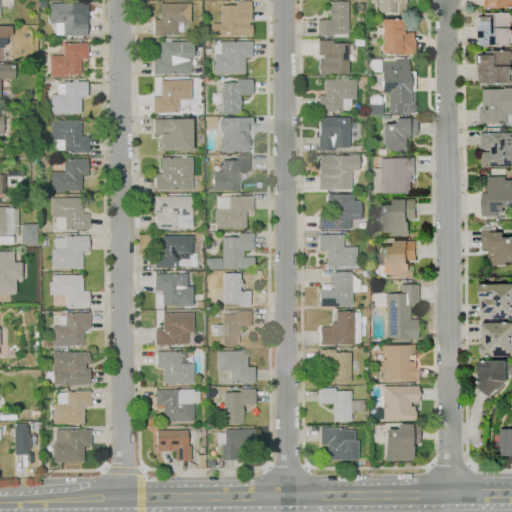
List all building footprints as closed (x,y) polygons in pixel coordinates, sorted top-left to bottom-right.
[(404,0),(404,3),(402,3),(403,4),(404,9),(401,12),(401,13),(377,13),(377,0),(404,0)] [(511,0),(511,8),(485,8),(485,0),(511,0)] [(250,36),(210,36),(210,24),(219,24),(219,5),(235,5),(235,1),(249,1),(249,22),(247,22),(247,25),(250,25),(250,36)] [(346,37),(331,37),(331,34),(316,34),(315,20),(329,19),(329,16),(327,16),(327,9),(329,9),(329,1),(346,1),(346,31),(345,31),(346,37)] [(85,35),(62,35),(54,35),(54,23),(48,23),(48,4),(86,3),(86,22),(85,22),(85,35)] [(175,35),(152,35),(152,17),(152,3),(188,3),(188,22),(175,22),(175,35)] [(478,19),(479,18),(482,18),(482,17),(485,17),(485,13),(510,13),(511,14),(511,21),(511,22),(511,29),(511,45),(479,46),(479,39),(477,39),(477,26),(479,26),(478,25),(478,19)] [(380,43),(380,39),(378,39),(378,36),(380,36),(380,25),(379,25),(379,22),(380,22),(380,19),(381,19),(381,17),(383,17),(383,19),(400,19),(403,21),(403,28),(401,31),(401,33),(404,33),(404,32),(412,32),(412,39),(413,39),(413,54),(380,54),(380,51),(379,50),(379,44),(380,43)] [(5,44),(1,48),(0,48),(0,26),(10,26),(10,35),(6,39),(5,39),(5,44)] [(317,73),(317,59),(321,59),(321,55),(316,55),(316,40),(331,40),(331,43),(346,43),(346,73),(317,73)] [(151,74),(151,58),(159,58),(158,42),(191,41),(191,57),(189,57),(189,73),(151,74)] [(243,73),(213,74),(213,55),(212,55),(212,42),(218,42),(218,41),(251,41),(251,57),(243,57),(243,73)] [(49,75),(49,56),(62,55),(62,43),(86,43),(86,59),(79,59),(79,74),(66,74),(66,75),(49,75)] [(511,59),(511,60),(511,66),(511,67),(511,83),(479,84),(479,77),(478,77),(478,64),(480,64),(478,62),(478,57),(480,56),(482,56),(482,55),(486,55),(486,51),(510,51),(511,52),(511,59)] [(412,103),(414,105),(414,108),(412,110),(412,113),(385,113),(385,93),(379,93),(379,62),(393,62),(393,60),(407,60),(407,71),(412,71),(412,90),(413,90),(413,102),(412,102),(412,103)] [(0,64),(13,64),(13,78),(0,78),(0,64)] [(238,113),(220,113),(220,82),(235,82),(235,79),(250,79),(250,95),(238,95),(238,113)] [(340,111),(317,111),(317,95),(323,95),(323,79),(354,79),(354,99),(349,99),(349,110),(340,110),(340,111)] [(79,113),(49,113),(49,94),(56,94),(56,84),(62,84),(62,82),(71,81),(71,80),(77,80),(77,81),(86,81),(86,97),(79,97),(79,113)] [(152,113),(151,97),(159,97),(159,80),(189,80),(189,99),(176,100),(176,112),(152,113)] [(507,123),(485,124),(485,125),(480,125),(480,109),(483,109),(483,90),(504,89),(504,88),(511,88),(511,115),(507,115),(507,123)] [(380,114),(366,115),(366,99),(380,99),(380,114)] [(26,113),(25,101),(36,100),(36,112),(26,113)] [(211,127),(204,127),(204,116),(216,116),(216,121),(211,127)] [(252,142),(252,147),(251,149),(251,151),(220,151),(220,131),(218,129),(218,119),(220,117),(251,117),(251,133),(250,133),(250,138),(251,138),(251,141),(252,142)] [(332,150),(317,151),(316,136),(322,136),(322,135),(318,135),(318,117),(347,117),(348,147),(332,148),(332,150)] [(190,150),(157,151),(157,149),(156,149),(156,141),(157,141),(157,139),(159,139),(158,135),(152,135),(152,119),(190,118),(190,150)] [(391,152),(391,148),(384,148),(384,143),(381,143),(380,124),(393,124),(393,119),(414,119),(414,136),(407,136),(407,152),(391,152)] [(87,152),(62,152),(62,150),(51,150),(51,140),(49,140),(49,120),(79,120),(80,136),(87,136),(87,152)] [(511,166),(482,167),(482,153),(490,153),(490,149),(481,150),(480,134),(511,133),(511,166)] [(317,189),(317,174),(318,174),(318,155),(332,155),(332,156),(347,156),(347,155),(357,155),(357,170),(349,170),(349,189),(317,189)] [(153,190),(153,174),(160,174),(159,158),(190,157),(190,189),(153,190)] [(211,191),(211,171),(220,171),(220,160),(235,160),(235,157),(251,157),(251,172),(238,172),(238,176),(239,176),(240,184),(238,184),(238,190),(211,191)] [(411,194),(406,194),(406,193),(378,194),(378,192),(371,193),(371,168),(378,168),(378,159),(404,159),(404,157),(416,157),(416,176),(414,176),(415,182),(413,182),(413,176),(412,176),(412,182),(411,182),(411,194)] [(61,193),(55,193),(55,191),(50,191),(49,171),(63,171),(63,159),(86,158),(86,174),(80,174),(80,190),(61,191),(61,193)] [(482,217),(481,193),(488,193),(488,177),(506,177),(506,181),(511,180),(511,207),(504,208),(504,213),(497,213),(497,217),(482,217)] [(348,229),(317,229),(317,215),(333,215),(332,206),(326,206),(325,194),(351,194),(351,200),(358,200),(359,219),(348,219),(348,229)] [(244,228),(214,228),(214,209),(215,209),(215,197),(227,197),(227,196),(251,196),(251,211),(244,211),(244,228)] [(87,229),(64,229),(63,228),(55,228),(55,217),(50,217),(50,198),(80,197),(80,213),(87,213),(87,229)] [(190,228),(154,228),(154,213),(152,213),(152,197),(190,197),(190,228)] [(410,236),(391,236),(391,232),(384,233),(384,230),(380,230),(380,225),(374,225),(374,209),(381,209),(380,206),(393,205),(393,200),(415,200),(416,220),(407,220),(407,223),(409,222),(410,236)] [(11,244),(0,244),(0,207),(5,207),(11,207),(11,208),(17,208),(17,233),(11,233),(11,234),(5,234),(5,236),(11,236),(11,244)] [(36,244),(19,245),(19,224),(35,223),(36,244)] [(506,266),(489,266),(489,250),(482,250),(482,229),(496,229),(496,233),(504,233),(504,238),(511,238),(511,263),(506,263),(506,266)] [(252,268),(238,268),(221,268),(220,237),(236,237),(236,233),(252,233),(252,250),(242,250),(242,257),(252,257),(252,268)] [(355,266),(325,266),(324,250),(317,250),(317,234),(341,234),(341,247),(355,247),(355,266)] [(81,268),(50,268),(50,249),(53,249),(53,237),(63,237),(63,235),(87,235),(87,252),(81,252),(81,268)] [(177,267),(153,268),(153,251),(160,251),(160,235),(190,235),(191,253),(195,253),(195,266),(177,266),(177,267)] [(409,277),(392,277),(392,274),(381,274),(381,266),(375,266),(375,254),(381,254),(381,247),(394,247),(394,242),(416,242),(416,261),(408,261),(408,264),(409,264),(409,277)] [(205,258),(205,269),(219,269),(219,258),(205,258)] [(252,306),(221,306),(221,273),(237,273),(237,272),(252,272),(252,285),(253,285),(253,294),(252,294),(252,306)] [(356,279),(358,279),(358,292),(350,292),(350,303),(348,303),(348,306),(318,306),(318,289),(331,289),(331,286),(331,274),(331,272),(350,272),(350,274),(356,279)] [(191,305),(161,305),(160,290),(153,290),(153,274),(185,273),(185,286),(191,286),(191,305)] [(88,307),(64,307),(64,295),(47,295),(47,281),(50,281),(50,275),(81,275),(81,291),(88,291),(88,307)] [(385,339),(384,293),(399,293),(399,284),(416,284),(417,305),(408,305),(408,319),(415,319),(416,338),(385,339)] [(511,319),(491,319),(491,318),(481,318),(480,297),(479,297),(479,286),(480,286),(480,285),(511,284),(511,319)] [(383,305),(372,306),(372,293),(383,293),(383,305)] [(221,344),(221,335),(209,335),(209,324),(221,324),(221,315),(223,315),(223,311),(252,311),(252,327),(242,327),(242,336),(240,336),(240,344),(221,344)] [(352,344),(318,344),(318,327),(329,327),(329,323),(335,323),(335,311),(352,311),(352,344)] [(154,345),(153,329),(161,329),(161,313),(191,312),(191,332),(185,332),(185,344),(154,345)] [(57,315),(63,315),(63,313),(88,313),(88,329),(81,329),(81,345),(51,346),(50,326),(58,326),(57,315)] [(511,357),(483,357),(479,354),(479,347),(482,345),(482,325),(484,325),(484,323),(511,323),(511,357)] [(417,381),(403,381),(403,380),(380,380),(380,346),(407,346),(407,344),(413,344),(413,357),(410,357),(410,362),(417,362),(417,381)] [(0,349),(10,350),(10,359),(0,359),(0,349)] [(349,383),(332,383),(332,364),(327,364),(327,357),(318,357),(318,349),(334,349),(334,352),(349,352),(349,383)] [(253,383),(229,383),(229,370),(215,370),(215,351),(245,350),(245,367),(253,367),(253,383)] [(191,383),(161,383),(161,367),(154,367),(154,351),(178,351),(178,352),(185,352),(185,364),(191,364),(191,383)] [(67,385),(59,385),(59,384),(51,384),(51,352),(86,352),(86,354),(88,354),(88,362),(86,362),(86,364),(83,364),(83,368),(88,368),(88,384),(67,384),(67,385)] [(479,385),(479,374),(479,361),(507,361),(507,382),(499,390),(498,390),(491,397),(489,395),(488,396),(484,391),(479,386),(480,385),(479,385)] [(413,421),(381,421),(381,418),(374,418),(374,408),(381,408),(381,386),(416,386),(417,402),(409,402),(409,406),(412,406),(412,410),(413,410),(413,412),(413,418),(413,421)] [(349,422),(331,422),(331,403),(318,403),(318,388),(333,388),(333,391),(349,391),(349,400),(363,400),(363,413),(349,413),(349,422)] [(192,421),(162,421),(162,405),(154,405),(154,390),(191,389),(191,391),(198,391),(198,403),(191,403),(192,421)] [(240,423),(223,423),(222,392),(238,392),(237,389),(253,389),(253,404),(240,404),(240,423)] [(81,423),(51,424),(51,404),(56,404),(56,392),(64,392),(64,391),(89,391),(89,407),(81,407),(81,423)] [(411,460),(382,460),(382,429),(395,429),(395,424),(417,424),(417,443),(409,443),(409,446),(411,446),(411,460)] [(13,454),(12,427),(27,426),(27,454),(13,454)] [(356,459),(326,460),(326,444),(319,444),(319,428),(343,427),(343,430),(353,429),(353,440),(356,440),(356,459)] [(235,460),(220,460),(220,446),(223,446),(223,430),(253,429),(253,447),(235,447),(235,460)] [(511,456),(501,456),(500,429),(511,429),(511,456)] [(51,462),(51,442),(54,442),(54,430),(89,430),(89,446),(82,446),(82,462),(51,462)] [(173,461),(173,451),(155,451),(155,430),(185,430),(185,446),(188,445),(189,461),(173,461)] [(213,467),(205,467),(205,459),(213,459),(213,467)]
